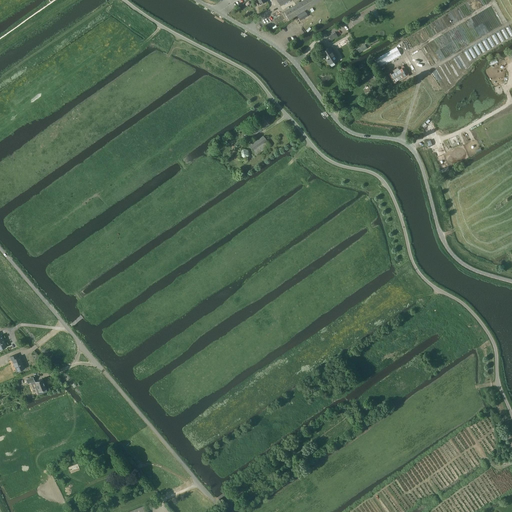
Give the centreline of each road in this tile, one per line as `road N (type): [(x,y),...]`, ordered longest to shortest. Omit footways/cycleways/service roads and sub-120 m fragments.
road 1 (unclassified): [(511,414),(485,328),(465,304),(423,278),(381,179),(328,160),(256,78),(124,0)]
road 2 (unclassified): [(511,281),(468,266),(445,245),(412,148),(350,130),(274,45),(199,0)]
road 3 (unclassified): [(223,511),(0,249)]
